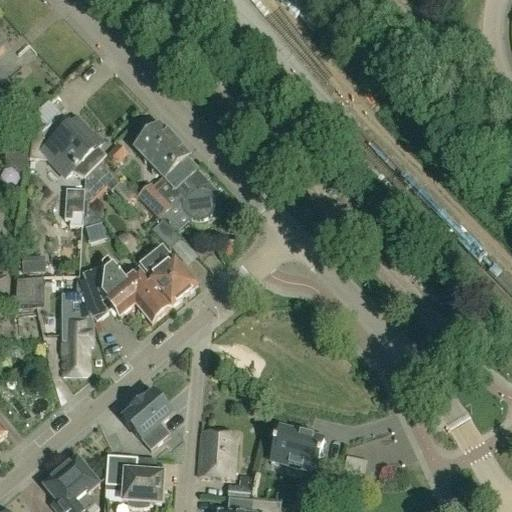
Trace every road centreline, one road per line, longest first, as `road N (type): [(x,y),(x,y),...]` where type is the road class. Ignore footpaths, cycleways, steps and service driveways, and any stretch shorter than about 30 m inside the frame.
road 1 (tertiary): [(511,507),(449,402),(292,237)]
road 2 (tertiary): [(292,237),(72,0)]
road 3 (residential): [(0,489),(204,316)]
road 4 (residential): [(185,511),(204,316)]
road 5 (track): [(500,73),(480,70),(399,0)]
